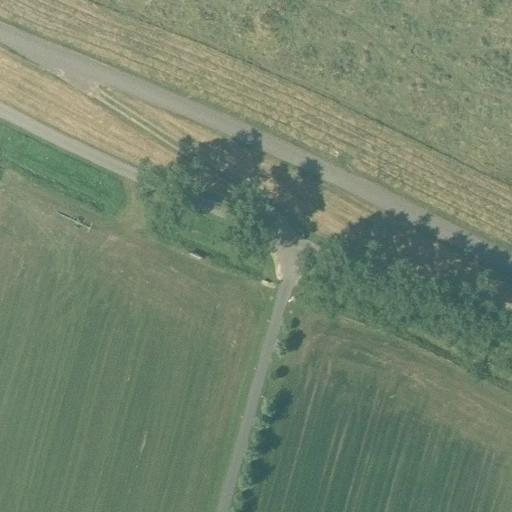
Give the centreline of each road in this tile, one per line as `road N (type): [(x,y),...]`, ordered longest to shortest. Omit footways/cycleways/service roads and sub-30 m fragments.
road 1 (tertiary): [(511,259),(360,179),(117,79)]
road 2 (unclassified): [(286,250),(0,118)]
road 3 (unclassified): [(218,511),(286,250)]
road 4 (unclassified): [(511,351),(286,250)]
road 5 (unclassified): [(286,250),(238,178),(117,79)]
road 6 (tertiary): [(117,79),(0,22)]
